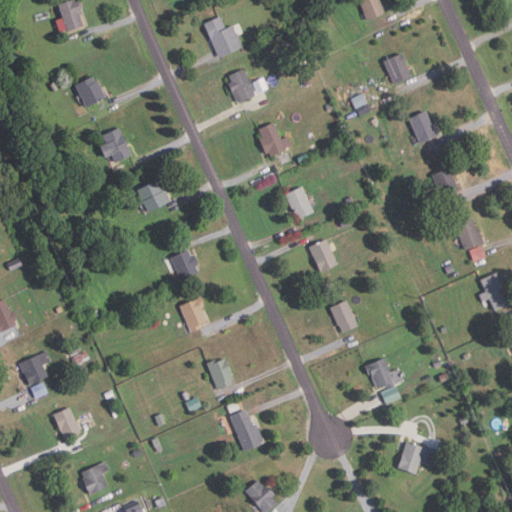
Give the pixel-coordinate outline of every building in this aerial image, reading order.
[(68,31),(58,4),(69,0),(81,0),(84,7),(82,8),(84,12),(81,14),(85,24),(68,31)] [(368,19),(360,0),(380,0),(386,12),(368,19)] [(219,57),(204,23),(222,15),(227,27),(234,24),(243,46),(219,57)] [(394,83),(385,59),(404,52),(413,76),(394,83)] [(239,101),(235,91),(233,92),(229,82),(233,81),(230,74),(245,68),(256,94),(239,101)] [(87,107),(76,84),(94,75),(97,80),(99,79),(107,96),(87,107)] [(306,84),(305,78),(311,76),(313,83),(306,84)] [(54,91),(50,84),(55,81),(59,88),(54,91)] [(369,101),(356,108),(351,99),(364,92),(369,101)] [(371,110),(360,115),(357,108),(368,103),(371,110)] [(421,142),(410,117),(428,109),(434,123),(436,122),(440,134),(421,142)] [(271,157),(270,152),(267,154),(260,137),(262,136),(259,129),(275,122),(287,150),(271,157)] [(116,162),(112,153),(106,156),(101,145),(107,142),(104,134),(121,126),(134,154),(116,162)] [(310,158),(300,163),(298,156),(307,152),(310,158)] [(442,197),(432,174),(451,166),(456,176),(455,177),(460,190),(442,197)] [(149,211),(138,189),(159,179),(164,190),(166,189),(171,200),(149,211)] [(300,217),(297,210),(294,211),(286,193),(303,185),(314,211),(300,217)] [(343,227),(340,220),(353,214),(356,221),(343,227)] [(466,249),(456,222),(474,215),(479,229),(481,229),(485,241),(466,249)] [(321,272),(313,256),(314,255),(310,246),(327,238),(339,264),(321,272)] [(475,261),(471,250),(482,245),(487,256),(475,261)] [(183,278),(172,256),(189,248),(192,254),(195,253),(200,264),(197,265),(200,270),(183,278)] [(10,271),(6,263),(18,257),(22,265),(10,271)] [(456,270),(448,273),(446,266),(453,263),(456,270)] [(511,302),(496,310),(490,298),(484,301),(480,294),(487,290),(482,279),(498,271),(511,299),(511,302)] [(192,331),(181,305),(200,296),(204,305),(202,306),(208,320),(200,323),(202,327),(192,331)] [(0,333),(0,300),(5,298),(12,312),(15,310),(19,318),(15,320),(17,324),(0,333)] [(343,332),(340,324),(338,325),(330,307),(348,299),(359,325),(343,332)] [(94,320),(88,306),(96,303),(102,317),(94,320)] [(398,322),(391,325),(389,318),(395,316),(398,322)] [(30,385),(20,362),(48,350),(52,360),(44,364),(49,376),(30,385)] [(74,365),(71,358),(86,351),(89,358),(74,365)] [(387,388),(385,383),(377,386),(371,370),(368,371),(365,365),(385,356),(391,371),(400,368),(405,380),(387,388)] [(218,389),(208,362),(213,360),(213,362),(228,357),(235,376),(232,377),(235,383),(218,389)] [(460,363),(454,365),(451,359),(458,357),(460,363)] [(128,367),(120,370),(117,362),(125,359),(128,367)] [(450,378),(442,381),(440,375),(448,372),(450,378)] [(49,392),(36,398),(31,387),(44,381),(49,392)] [(402,397),(387,404),(382,392),(396,385),(402,397)] [(115,394),(107,397),(105,393),(113,389),(115,394)] [(190,398),(185,400),(182,393),(187,391),(190,398)] [(192,411),(187,402),(198,396),(203,406),(192,411)] [(115,417),(110,405),(117,402),(122,414),(115,417)] [(66,438),(62,430),(61,431),(53,414),(71,406),(82,431),(66,438)] [(245,450),(230,415),(246,409),(250,416),(252,415),(255,424),(257,423),(265,442),(245,450)] [(160,425),(156,416),(163,412),(168,422),(160,425)] [(470,422),(463,424),(460,418),(467,415),(470,422)] [(156,447),(153,438),(159,437),(162,445),(156,447)] [(417,472),(398,466),(407,440),(424,447),(425,444),(439,449),(434,464),(421,460),(417,472)] [(222,460),(219,454),(224,451),(227,458),(222,460)] [(89,495),(82,478),(85,477),(82,471),(106,460),(110,469),(103,472),(109,486),(89,495)] [(266,511),(264,511),(246,491),(259,479),(264,485),(266,484),(269,487),(276,495),(274,497),(278,502),(266,511)] [(168,504),(159,508),(155,500),(165,496),(168,504)] [(126,511),(125,508),(139,501),(144,511),(126,511)]
